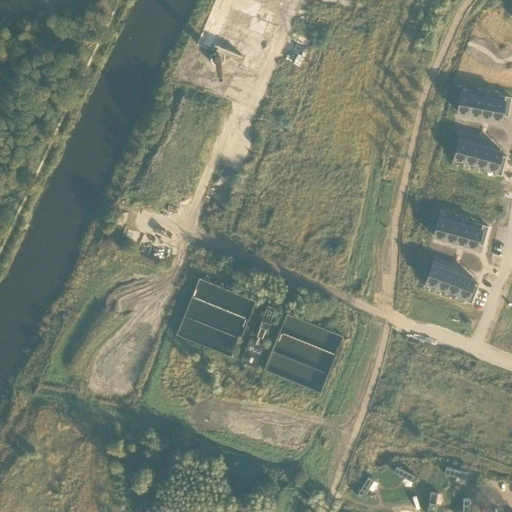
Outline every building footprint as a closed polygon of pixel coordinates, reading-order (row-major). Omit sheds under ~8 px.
[(228,64),(256,74),(275,24),(256,17),(260,5),(280,13),(284,0),(207,0),(205,8),(204,7),(194,35),(204,38),(202,43),(231,54),(228,64)] [(303,56),(311,39),(299,34),(291,51),(303,56)] [(460,91),(457,110),(468,113),(471,93),(460,91)] [(471,93),(468,113),(479,115),(482,96),(471,93)] [(482,96),(479,115),(490,117),(493,98),(482,96)] [(493,98),(490,117),(501,119),(501,115),(502,110),(503,105),(504,100),(493,98)] [(458,139),(453,157),(464,160),(469,142),(458,139)] [(469,142),(464,160),(475,163),(480,145),(469,142)] [(480,145),(475,163),(485,166),(490,147),(480,145)] [(490,147),(485,166),(496,169),(496,168),(497,164),(499,160),(500,154),(501,151),(490,147)] [(438,216),(433,235),(444,238),(449,219),(438,216)] [(449,219),(444,238),(455,241),(460,222),(449,219)] [(460,222),(455,241),(465,244),(470,225),(460,222)] [(470,225),(465,244),(476,247),(477,243),(478,238),(479,233),(481,229),(481,228),(470,225)] [(432,263),(425,281),(436,285),(442,267),(432,263)] [(442,267),(436,285),(445,289),(452,270),(442,267)] [(452,270),(445,289),(456,293),(463,274),(452,270)] [(463,274),(456,293),(467,297),(467,296),(469,291),(471,287),(473,282),(474,279),(463,274)] [(240,360),(255,366),(264,344),(249,338),(240,360)] [(386,355),(382,371),(411,378),(413,369),(397,365),(398,358),(386,355)] [(424,365),(417,395),(433,399),(438,381),(431,379),(434,367),(424,365)] [(482,393),(479,402),(483,403),(508,412),(511,398),(511,395),(496,390),(493,397),(482,393)] [(371,410),(368,421),(385,426),(393,396),(383,394),(379,412),(371,410)] [(476,411),(472,423),(479,425),(473,442),(482,445),(484,440),(491,417),(476,411)] [(394,428),(411,433),(413,426),(425,429),(427,420),(398,412),(395,424),(394,428)] [(511,437),(496,433),(491,448),(508,454),(511,447),(511,437)] [(396,465),(393,471),(413,482),(416,475),(396,465)] [(446,467),(444,473),(466,478),(467,472),(446,467)] [(368,476),(356,494),(362,498),(374,479),(368,476)] [(430,492),(427,511),(434,511),(437,493),(430,492)]
